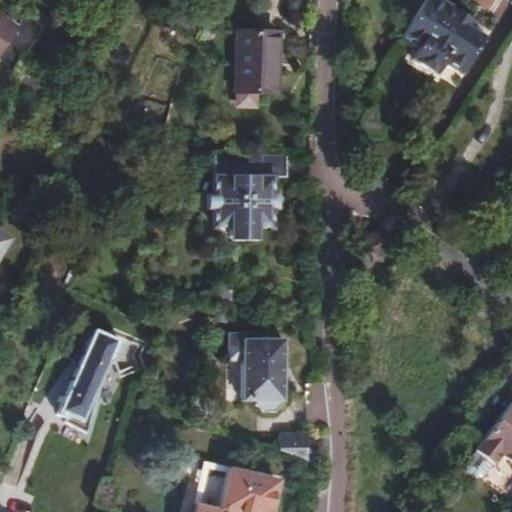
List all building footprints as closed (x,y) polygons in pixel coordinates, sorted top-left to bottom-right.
[(437,0),(423,0),(400,37),(418,48),(410,61),(436,77),(444,65),(448,58),(467,69),(484,39),(471,31),(466,28),(471,20),(437,0)] [(194,36),(206,16),(186,4),(180,13),(171,7),(165,17),(194,36)] [(0,48),(15,28),(0,17),(0,48)] [(476,23),(471,20),(466,28),(471,31),(476,23)] [(233,91),(275,92),(276,33),(235,32),(233,91)] [(448,58),(444,65),(462,76),(467,69),(448,58)] [(285,156),(218,155),(218,189),(211,191),(211,210),(216,210),(216,230),(231,230),(231,238),(237,246),(251,246),(256,239),(256,230),(276,230),(276,180),(285,179),(285,156)] [(376,228),(358,238),(368,260),(387,252),(376,228)] [(112,356),(118,341),(99,333),(98,335),(91,334),(88,337),(82,351),(79,350),(69,375),(71,376),(69,382),(66,381),(64,386),(67,387),(64,394),(62,393),(58,404),(66,408),(65,411),(85,425),(90,408),(87,406),(99,373),(96,372),(99,364),(103,365),(112,356)] [(257,414),(270,415),(276,410),(276,403),(279,403),(282,341),(254,339),(254,336),(228,333),(226,361),(240,362),(238,401),(252,402),(252,406),(257,414)] [(511,405),(510,404),(473,453),(491,467),(499,457),(511,466),(511,405)] [(271,448),(299,458),(300,443),(272,441),(271,448)] [(298,469),(299,458),(271,448),(270,467),(298,469)] [(269,511),(276,481),(223,470),(214,511),(212,511),(190,507),(188,511),(269,511)]
